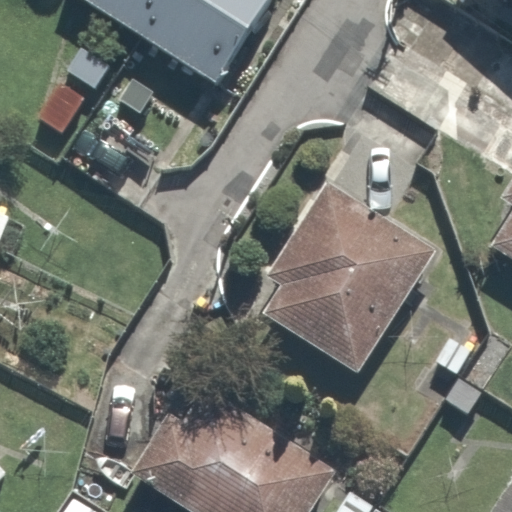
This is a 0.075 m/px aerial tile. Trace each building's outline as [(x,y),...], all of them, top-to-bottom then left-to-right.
[(254,0),(74,0),(210,78),(254,0)] [(511,172),(476,238),(511,257),(511,172)] [(347,376),(427,249),(319,181),(239,308),(347,376)] [(200,373),(133,480),(185,511),(298,511),(333,456),(200,373)] [(511,511),(511,473),(485,511),(511,511)]
